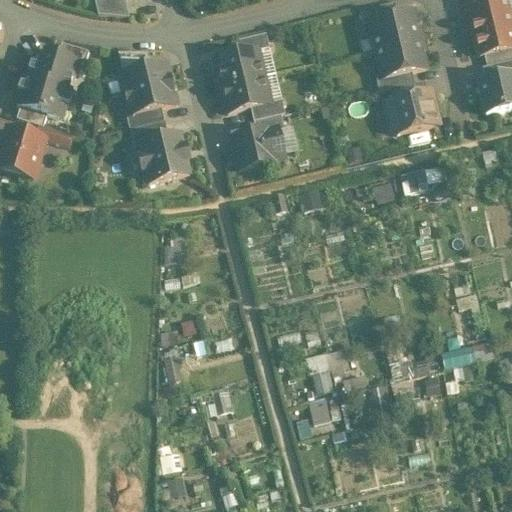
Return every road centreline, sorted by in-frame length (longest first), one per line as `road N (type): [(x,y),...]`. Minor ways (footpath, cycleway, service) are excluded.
road 1 (residential): [(180,37),(221,197)]
road 2 (residential): [(19,19),(101,37),(180,37)]
road 3 (residential): [(465,139),(433,0)]
road 4 (residential): [(180,37),(318,11)]
